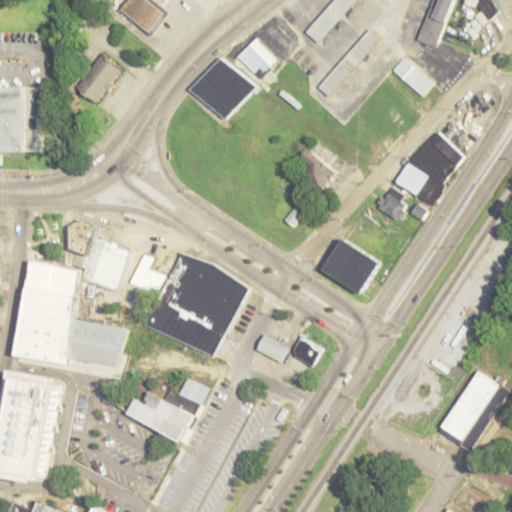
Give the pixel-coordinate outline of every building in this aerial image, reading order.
[(153,32),(167,11),(150,0),(128,0),(121,10),(153,32)] [(335,0),(309,32),(322,44),(358,0),(335,0)] [(434,0),(419,41),(438,48),(455,0),(434,0)] [(332,97),(383,37),(372,28),(321,88),(332,97)] [(280,60),(258,38),(239,56),(261,78),(280,60)] [(97,102),(123,70),(103,54),(77,86),(97,102)] [(258,86),(224,54),(192,89),(226,121),(258,86)] [(395,69),(423,97),(435,84),(407,57),(395,69)] [(0,85),(47,86),(47,151),(0,150),(0,85)] [(433,206),(466,152),(432,130),(398,184),(433,206)] [(321,191),(339,173),(311,147),(302,157),(310,165),(303,173),(321,191)] [(376,207),(399,219),(411,197),(388,185),(376,207)] [(293,226),(304,216),(297,208),(286,218),(293,226)] [(69,251),(92,253),(93,240),(95,225),(71,223),(69,251)] [(322,267),(343,238),(378,263),(357,292),(322,267)] [(183,252),(216,263),(251,287),(214,357),(143,325),(183,252)] [(132,283),(150,290),(154,279),(146,276),(154,257),(143,253),(132,283)] [(34,258),(17,354),(73,363),(73,359),(71,356),(83,270),(34,258)] [(507,363),(510,358),(511,359),(511,339),(502,333),(490,352),(507,363)] [(267,334),(292,347),(284,361),(259,347),(267,334)] [(293,354),(315,366),(325,348),(304,336),(293,354)] [(509,389),(502,385),(504,382),(480,367),(441,432),(472,451),(509,389)] [(13,369),(0,444),(0,474),(36,481),(37,475),(44,476),(62,384),(56,383),(57,377),(13,369)] [(137,398),(129,413),(182,441),(212,387),(189,377),(181,392),(171,388),(165,399),(151,392),(144,403),(137,398)] [(40,500),(68,511),(71,511),(72,511),(73,511),(9,511),(11,507),(18,504),(35,511),(40,500)]
